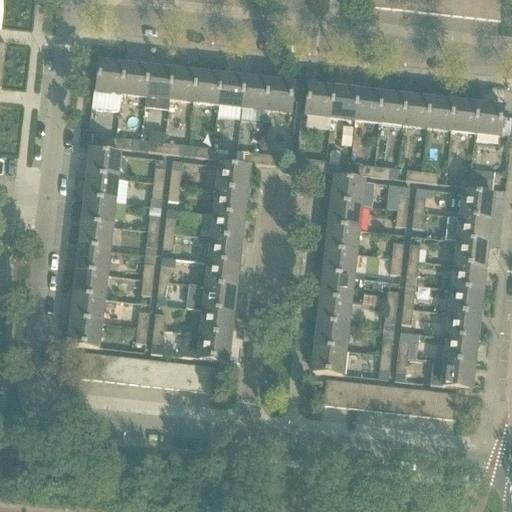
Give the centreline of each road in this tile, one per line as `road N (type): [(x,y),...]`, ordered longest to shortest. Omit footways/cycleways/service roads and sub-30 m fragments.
road 1 (unclassified): [(249,437),(56,419),(37,393),(31,347),(70,19)]
road 2 (residential): [(249,437),(273,173)]
road 3 (unclassified): [(511,465),(249,437)]
road 4 (unclassified): [(511,59),(290,39)]
road 5 (unclassified): [(290,39),(70,19)]
